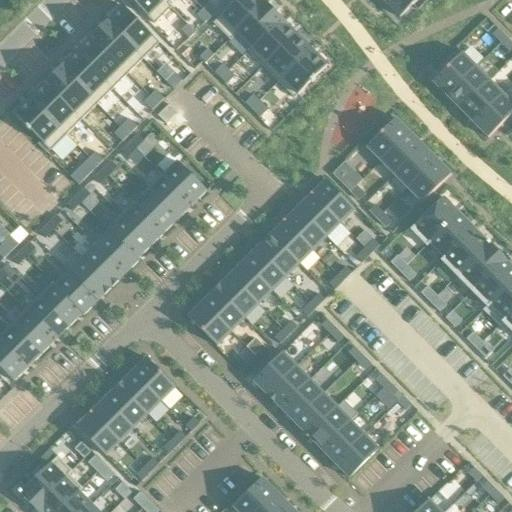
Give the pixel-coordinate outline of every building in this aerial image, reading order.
[(162,0),(130,0),(155,25),(172,8),(168,4),(168,5),(162,0)] [(261,0),(238,0),(214,24),(230,41),(237,35),(236,34),(266,4),(265,4),(261,0)] [(386,0),(384,3),(400,19),(418,0),(386,0)] [(230,41),(228,43),(242,57),(247,52),(251,48),(252,49),(282,19),(275,12),(274,12),(266,3),(265,4),(266,4),(236,34),(237,35),(230,41)] [(208,4),(203,10),(211,18),(217,12),(208,4)] [(108,23),(107,23),(143,60),(159,44),(123,7),(108,23)] [(203,10),(197,16),(205,24),(211,18),(203,10)] [(251,48),(247,52),(263,68),(296,35),(288,27),(289,26),(282,19),(252,49),(251,48)] [(108,22),(91,39),(92,39),(128,75),(143,60),(107,23),(108,23),(108,22)] [(187,25),(181,31),(189,39),(195,33),(187,25)] [(498,30),(492,35),(501,44),(506,38),(498,30)] [(296,35),(263,68),(278,83),(312,50),(296,35)] [(511,43),(506,38),(501,44),(509,52),(511,49),(511,43)] [(91,39),(76,54),(113,90),(128,75),(92,39),(91,39)] [(208,50),(200,58),(206,64),(214,56),(208,50)] [(312,50),(278,83),(294,99),(311,83),(312,84),(316,80),(315,79),(328,67),(312,50)] [(68,61),(61,68),(97,105),(113,90),(76,54),(68,62),(68,61)] [(462,54),(433,83),(447,97),(476,68),(462,54)] [(223,65),(215,73),(221,79),(229,71),(223,65)] [(54,76),(45,85),(46,84),(82,121),(97,105),(61,68),(53,75),(54,76)] [(476,68),(447,97),(460,111),(490,82),(476,68)] [(229,71),(221,79),(227,85),(235,77),(229,71)] [(174,73),(165,82),(174,90),(182,81),(174,73)] [(490,82),(460,111),(474,125),(503,96),(490,82)] [(45,85),(30,99),(67,136),(82,121),(46,84),(45,85)] [(156,91),(150,97),(158,105),(164,100),(156,91)] [(254,96),(245,104),(251,110),(259,102),(254,96)] [(511,104),(503,96),(474,125),(488,139),(501,127),(511,115),(511,104)] [(150,97),(144,103),(152,111),(158,105),(150,97)] [(30,99),(14,115),(27,128),(26,129),(30,133),(31,132),(51,152),(67,136),(30,99)] [(259,102),(251,110),(260,119),(268,111),(259,102)] [(169,106),(159,116),(166,124),(177,114),(169,106)] [(396,119),(367,148),(381,163),(410,134),(396,119)] [(129,120),(120,129),(128,137),(137,128),(129,120)] [(120,129),(114,135),(122,143),(128,137),(120,129)] [(410,134),(381,163),(394,176),(424,147),(410,134)] [(138,136),(130,144),(136,150),(144,142),(138,136)] [(130,144),(122,152),(127,158),(136,150),(130,144)] [(424,147),(394,176),(408,190),(437,161),(424,147)] [(95,153),(89,159),(98,167),(104,161),(95,153)] [(89,159),(84,165),(92,173),(98,167),(89,159)] [(437,161),(408,190),(422,204),(444,182),(451,175),(437,161)] [(111,163),(103,171),(108,177),(117,169),(111,163)] [(177,163),(163,177),(193,207),(194,207),(193,206),(206,192),(191,177),(177,163)] [(103,171),(94,179),(100,185),(108,177),(103,171)] [(163,177),(149,191),(178,220),(191,207),(192,208),(193,207),(163,177)] [(348,179),(342,184),(350,193),(356,187),(348,179)] [(311,194),(311,195),(341,225),(355,211),(326,181),(312,195),(311,194)] [(356,187),(350,193),(359,201),(365,195),(356,187)] [(84,190),(75,198),(81,204),(90,196),(84,190)] [(149,191),(136,204),(165,233),(178,220),(149,191)] [(311,196),(298,209),(327,238),(337,248),(351,235),(341,225),(311,195),(310,195),(311,196)] [(75,198),(67,206),(73,212),(81,204),(75,198)] [(443,199),(410,231),(427,248),(430,244),(429,244),(459,215),(443,199)] [(135,205),(122,218),(151,247),(165,233),(136,204),(135,205)] [(375,206),(369,212),(377,220),(383,214),(375,206)] [(284,221),(283,222),(313,252),(327,238),(298,209),(285,222),(284,221)] [(383,214),(377,220),(386,229),(392,223),(383,214)] [(459,215),(429,244),(430,244),(444,258),(445,259),(474,230),(459,215)] [(57,217),(48,225),(54,231),(62,223),(57,217)] [(122,218),(108,232),(109,233),(110,232),(137,260),(138,260),(151,247),(122,218)] [(282,225),(271,236),(300,265),(313,252),(283,222),(284,223),(282,225)] [(48,225),(40,233),(46,239),(54,231),(48,225)] [(444,258),(441,262),(456,278),(490,245),(488,243),(488,244),(474,230),(445,259),(444,258)] [(109,233),(96,246),(125,275),(140,261),(138,260),(137,260),(110,232),(109,233)] [(271,236),(257,250),(286,279),(300,265),(271,236)] [(10,237),(2,246),(10,254),(19,245),(10,237)] [(373,241),(365,249),(371,255),(379,247),(373,241)] [(29,244),(21,252),(27,258),(35,250),(29,244)] [(490,245),(456,278),(472,293),(505,260),(504,259),(490,245)] [(2,246),(0,247),(0,256),(4,260),(10,254),(2,246)] [(96,246),(83,260),(112,289),(125,275),(96,246)] [(365,249),(357,258),(362,264),(371,255),(365,249)] [(257,250),(243,263),(272,292),(286,279),(257,250)] [(21,252),(13,260),(18,266),(27,258),(21,252)] [(398,257),(391,264),(400,273),(407,266),(398,257)] [(505,260),(472,293),(486,308),(487,308),(511,283),(511,263),(506,258),(504,259),(505,260)] [(83,260),(69,273),(98,302),(112,289),(83,260)] [(243,263),(230,277),(259,306),(272,292),(243,263)] [(407,266),(400,273),(409,283),(416,276),(407,266)] [(346,268),(338,276),(343,282),(352,274),(346,268)] [(56,286),(55,287),(83,314),(82,315),(84,317),(98,302),(69,273),(56,286)] [(338,276),(329,285),(335,291),(343,282),(338,276)] [(230,277),(216,290),(245,319),(259,306),(230,277)] [(486,308),(483,311),(499,328),(503,325),(502,324),(511,313),(511,283),(487,308),(486,308)] [(55,285),(40,299),(69,328),(82,315),(83,314),(55,287),(56,286),(55,285)] [(428,287),(421,294),(430,304),(437,297),(428,287)] [(216,290),(202,304),(232,333),(245,319),(216,290)] [(318,295),(310,303),(316,309),(324,301),(318,295)] [(437,297),(430,304),(440,313),(447,306),(437,297)] [(40,299),(27,312),(57,342),(56,341),(69,328),(40,299)] [(310,303),(302,312),(308,318),(316,309),(310,303)] [(202,304),(188,318),(217,347),(232,333),(202,304)] [(27,312),(13,326),(42,355),(55,342),(56,343),(57,342),(27,312)] [(452,313),(445,319),(455,329),(462,322),(452,313)] [(511,313),(502,324),(503,325),(511,333),(511,313)] [(327,321),(321,326),(330,335),(336,329),(327,321)] [(292,322),(283,330),(289,336),(297,328),(292,322)] [(13,326),(0,338),(0,339),(28,369),(42,355),(13,326)] [(336,329),(330,335),(338,343),(344,337),(336,329)] [(283,330),(275,339),(280,345),(289,336),(283,330)] [(474,333),(466,340),(476,350),(483,343),(474,333)] [(0,339),(0,368),(14,383),(28,369),(0,339)] [(483,343),(476,350),(485,359),(492,352),(483,343)] [(354,348),(348,354),(357,362),(363,356),(354,348)] [(264,349),(256,357),(262,363),(270,355),(264,349)] [(283,353),(253,382),(267,397),(297,367),(283,353)] [(363,356),(357,362),(365,370),(371,365),(363,356)] [(256,357),(247,366),(253,372),(262,363),(256,357)] [(146,359),(132,373),(161,403),(176,388),(146,359)] [(297,367),(267,397),(281,410),(310,381),(297,367)] [(511,372),(510,370),(503,377),(511,386),(511,372)] [(132,373),(118,387),(148,416),(161,403),(132,373)] [(381,375),(376,381),(384,389),(390,384),(381,375)] [(310,381),(281,410),(294,424),(324,395),(310,381)] [(390,384),(384,389),(392,398),(398,392),(390,384)] [(118,387),(105,400),(134,430),(148,416),(118,387)] [(324,395),(294,424),(307,437),(306,438),(307,438),(317,428),(337,408),(325,396),(324,395)] [(403,397),(397,403),(406,411),(412,406),(403,397)] [(91,412),(90,413),(120,443),(134,430),(105,400),(92,413),(91,412)] [(317,428),(307,438),(308,439),(309,438),(321,451),(351,422),(357,415),(344,402),(337,408),(317,428)] [(91,414),(77,428),(106,457),(120,443),(90,413),(91,414)] [(188,424),(186,427),(191,433),(200,424),(194,419),(188,424)] [(351,422),(321,451),(335,465),(344,456),(364,436),(351,422)] [(180,432),(172,441),(178,446),(186,438),(180,432)] [(344,456),(335,465),(349,479),(379,450),(364,436),(344,456)] [(172,441),(163,449),(169,455),(178,446),(172,441)] [(82,443),(75,450),(84,460),(91,453),(82,443)] [(22,491),(19,494),(34,509),(69,475),(69,476),(73,472),(58,457),(23,492),(22,491)] [(95,457),(88,464),(98,473),(105,466),(95,457)] [(153,459),(145,468),(150,473),(159,465),(153,459)] [(105,466),(98,473),(107,483),(114,476),(105,466)] [(145,468),(136,476),(142,482),(150,473),(145,468)] [(474,468),(468,474),(477,483),(482,477),(474,468)] [(69,475),(34,509),(37,511),(58,511),(79,492),(79,493),(83,489),(69,476),(69,475)] [(263,479),(233,508),(236,511),(258,511),(277,493),(263,479)] [(487,482),(482,488),(490,496),(496,491),(487,482)] [(122,484),(115,491),(125,501),(132,494),(122,484)] [(496,491),(490,496),(498,505),(504,499),(496,491)] [(79,492),(58,511),(85,511),(92,506),(79,493),(79,492)] [(141,493),(134,500),(143,510),(150,503),(141,493)] [(277,493),(258,511),(285,511),(290,507),(277,493)] [(439,511),(429,501),(418,511),(439,511)] [(159,511),(150,503),(143,510),(145,511),(159,511)]
